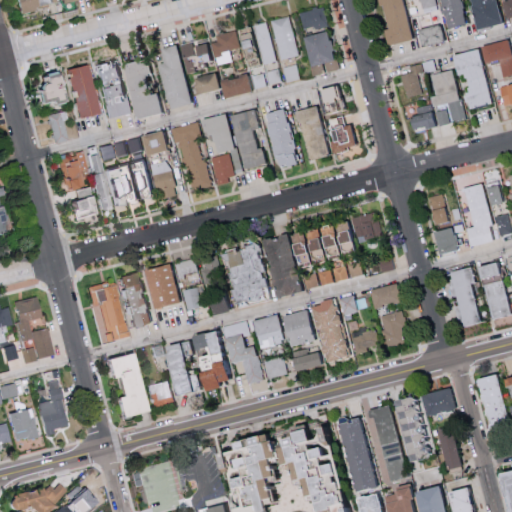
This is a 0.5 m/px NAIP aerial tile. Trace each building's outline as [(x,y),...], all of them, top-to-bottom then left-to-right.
[(15,0),(17,12),(35,10),(33,0),(15,0)] [(377,0),(384,27),(382,27),(385,44),(409,38),(400,0),(377,0)] [(418,0),(422,12),(436,9),(433,0),(418,0)] [(462,23),(458,0),(437,0),(442,27),(462,23)] [(467,0),(474,27),(496,22),(491,0),(467,0)] [(326,24),(323,5),(298,10),(302,29),(326,24)] [(298,54),(288,15),(270,20),(280,58),(298,54)] [(253,24),(263,63),(276,59),(266,20),(253,24)] [(419,45),(441,41),(438,23),(416,28),(419,45)] [(336,69),(328,29),(301,34),(310,74),(336,69)] [(209,38),(217,64),(232,60),(229,50),(240,46),(235,30),(209,38)] [(501,75),(511,72),(511,57),(508,38),(478,44),(482,61),(498,58),(501,75)] [(182,72),(192,71),(191,64),(212,61),(209,41),(192,44),(191,41),(177,44),(182,72)] [(187,103),(175,43),(158,47),(161,61),(156,62),(166,107),(187,103)] [(454,75),(463,74),(466,91),(462,92),(465,107),(488,102),(477,47),(450,53),(454,75)] [(130,112),(127,97),(120,98),(111,58),(98,60),(100,69),(89,71),(92,85),(96,84),(103,118),(130,112)] [(158,112),(154,91),(149,92),(142,58),(121,62),(132,117),(158,112)] [(83,63),(62,68),(72,116),(93,112),(83,63)] [(283,65),(285,80),(298,78),(296,63),(283,65)] [(404,96),(420,93),(417,72),(423,72),(422,63),(408,65),(409,71),(401,73),(404,96)] [(264,71),(268,84),(281,81),(278,67),(264,71)] [(462,118),(452,68),(429,73),(433,94),(428,95),(430,105),(447,101),(451,121),(462,118)] [(216,88),(214,72),(191,76),(194,92),(216,88)] [(217,80),(222,97),(250,89),(245,72),(217,80)] [(31,80),(35,99),(46,97),(47,103),(60,99),(54,75),(31,80)] [(504,107),(511,104),(511,81),(498,86),(504,107)] [(326,110),(343,108),(340,83),(317,86),(319,103),(325,102),(326,110)] [(263,111),(273,166),(294,163),(284,107),(263,111)] [(229,113),(241,168),(263,163),(259,145),(254,146),(250,129),(256,127),(252,108),(229,113)] [(438,124),(449,122),(446,108),(435,110),(438,124)] [(411,130),(436,124),(432,110),(407,116),(411,130)] [(65,140),(63,121),(65,120),(64,111),(47,113),(50,142),(65,140)] [(232,148),(222,112),(198,118),(202,134),(210,132),(215,152),(232,148)] [(331,150),(353,147),(349,122),(343,123),(342,115),(326,117),(331,150)] [(172,127),(181,162),(185,161),(192,189),(212,184),(205,159),(202,160),(196,137),(201,135),(197,120),(172,127)] [(327,153),(317,120),(308,123),(308,125),(299,128),(308,158),(327,153)] [(139,134),(144,154),(164,148),(159,129),(139,134)] [(101,161),(141,148),(137,135),(96,147),(101,161)] [(228,149),(234,171),(242,169),(236,146),(228,149)] [(106,206),(92,152),(82,155),(96,209),(106,206)] [(227,176),(233,174),(227,152),(210,157),(218,184),(228,181),(227,176)] [(83,175),(81,165),(76,166),(74,156),(57,159),(62,190),(80,187),(78,175),(83,175)] [(112,167),(119,201),(148,195),(140,159),(129,162),(129,163),(112,167)] [(150,162),(157,198),(175,194),(169,159),(150,162)] [(109,205),(119,202),(109,167),(100,170),(109,205)] [(471,225),(465,227),(469,245),(492,240),(480,182),(462,186),(471,225)] [(499,202),(497,183),(485,184),(487,203),(499,202)] [(0,234),(7,233),(5,224),(11,223),(5,188),(0,188),(0,234)] [(447,220),(440,193),(427,196),(433,223),(447,220)] [(68,217),(90,213),(87,195),(66,199),(68,217)] [(358,240),(382,234),(376,210),(352,216),(358,240)] [(499,234),(511,232),(506,212),(494,215),(499,234)] [(456,248),(451,226),(431,230),(436,252),(456,248)] [(297,292),(288,235),(223,246),(233,303),(297,292)] [(375,272),(395,268),(392,255),(373,258),(375,272)] [(178,275),(198,272),(196,258),(175,261),(178,275)] [(347,276),(362,273),(359,261),(345,264),(347,276)] [(475,275),(495,273),(494,261),(474,264),(475,275)] [(178,301),(169,262),(143,268),(151,307),(178,301)] [(332,267),(335,280),(347,277),(343,264),(332,267)] [(478,321),(466,266),(448,270),(460,325),(478,321)] [(305,287),(332,281),(329,268),(302,274),(305,287)] [(148,322),(135,271),(115,276),(128,327),(148,322)] [(490,318),(509,313),(500,278),(481,283),(490,318)] [(85,287),(88,303),(94,303),(101,342),(123,338),(113,282),(85,287)] [(367,289),(372,307),(399,300),(394,282),(367,289)] [(187,308),(208,303),(211,313),(229,309),(224,288),(202,293),(200,285),(182,289),(187,308)] [(341,313),(355,310),(351,293),(338,296),(341,313)] [(54,356),(48,328),(32,332),(30,321),(44,318),(39,297),(15,303),(24,341),(32,340),(34,348),(23,351),(26,363),(54,356)] [(309,303),(321,361),(345,356),(332,298),(309,303)] [(9,308),(2,309),(1,305),(0,304),(0,343),(6,342),(4,329),(14,327),(9,308)] [(285,345),(310,340),(304,309),(279,313),(285,345)] [(407,341),(400,309),(379,314),(386,346),(407,341)] [(281,342),(275,313),(250,318),(256,347),(281,342)] [(239,331),(240,335),(248,332),(244,319),(223,326),(226,335),(239,331)] [(350,335),(354,352),(379,345),(374,328),(350,335)] [(223,379),(211,329),(200,331),(205,353),(193,356),(196,370),(194,371),(198,390),(217,386),(216,380),(223,379)] [(223,336),(228,362),(242,359),(247,382),(263,379),(258,353),(253,354),(251,344),(242,346),(239,333),(223,336)] [(176,340),(150,346),(152,357),(163,355),(171,394),(187,391),(176,340)] [(16,360),(15,346),(5,347),(6,361),(16,360)] [(317,350),(308,352),(306,346),(289,351),(293,370),(320,362),(317,350)] [(125,352),(98,358),(103,378),(109,376),(114,394),(108,396),(113,417),(139,411),(125,352)] [(263,360),(267,377),(287,373),(283,355),(263,360)] [(485,430),(510,425),(511,427),(511,374),(501,377),(505,396),(511,395),(511,402),(501,405),(494,373),(474,376),(485,430)] [(48,436),(55,434),(54,430),(71,425),(57,380),(47,383),(52,401),(39,405),(48,436)] [(149,405),(171,402),(167,380),(146,383),(149,405)] [(0,388),(0,401),(19,398),(16,385),(0,388)] [(419,393),(425,415),(455,407),(450,386),(419,393)] [(404,460),(426,455),(414,394),(391,399),(404,460)] [(386,479),(403,476),(387,404),(370,407),(386,479)] [(16,442),(37,438),(32,410),(10,414),(16,442)] [(356,417),(335,421),(350,490),(372,485),(356,417)] [(8,424),(0,425),(0,445),(11,444),(8,424)] [(285,429),(287,441),(300,439),(298,427),(285,429)] [(227,437),(235,454),(226,459),(233,474),(222,478),(235,504),(245,503),(245,511),(265,511),(262,504),(276,497),(275,483),(264,484),(275,462),(285,461),(286,478),(294,477),(310,511),(334,511),(330,461),(316,463),(313,428),(306,442),(305,437),(299,439),(300,450),(289,451),(281,434),(268,440),(256,434),(227,437)] [(457,466),(455,429),(439,430),(442,467),(457,466)] [(441,511),(436,484),(411,490),(415,511),(441,511)] [(60,511),(57,496),(66,495),(64,486),(13,495),(16,511),(37,508),(37,511),(60,511)] [(449,511),(469,511),(464,486),(446,490),(449,511)] [(379,493),(383,511),(409,511),(405,488),(379,493)] [(78,511),(89,501),(77,490),(64,503),(73,511),(78,511)] [(354,511),(377,511),(372,491),(350,497),(354,511)] [(199,511),(199,510),(227,503),(229,511),(199,511)]
